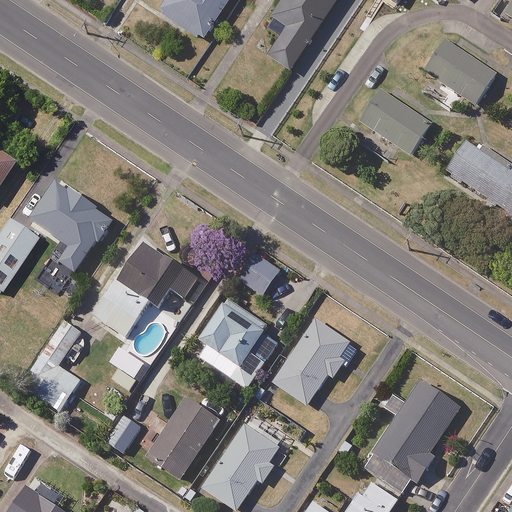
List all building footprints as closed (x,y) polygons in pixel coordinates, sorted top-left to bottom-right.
[(231,0),(169,0),(160,16),(203,44),(231,0)] [(287,0),(273,21),(288,30),(269,59),(290,73),(339,0),(287,0)] [(496,78),(446,45),(426,75),(476,108),(496,78)] [(431,126),(380,95),(360,127),(411,158),(431,126)] [(511,174),(467,144),(447,173),(511,216),(511,174)] [(0,184),(16,159),(0,148),(0,184)] [(112,224),(57,184),(29,222),(69,251),(59,265),(74,276),(112,224)] [(37,241),(8,222),(0,234),(0,295),(0,296),(37,241)] [(196,285),(144,246),(93,317),(125,340),(149,306),(157,312),(172,292),(185,301),(196,285)] [(278,276),(252,258),(237,281),(263,298),(278,276)] [(266,329),(227,302),(200,343),(208,348),(191,373),(228,398),(236,386),(246,393),(278,346),(262,335),(266,329)] [(81,335),(61,323),(26,380),(65,404),(78,382),(59,370),(81,335)] [(357,351),(316,323),(273,385),(307,409),(328,378),(336,383),(357,351)] [(421,387),(365,470),(399,493),(409,479),(417,485),(434,460),(429,457),(459,412),(421,387)] [(280,449),(246,426),(203,491),(233,511),(237,511),(257,483),(262,487),(273,469),(268,466),(280,449)] [(391,511),(401,498),(375,480),(362,499),(357,496),(346,511),(324,511),(312,504),(306,511),(391,511)] [(57,511),(27,492),(14,511),(57,511)]
